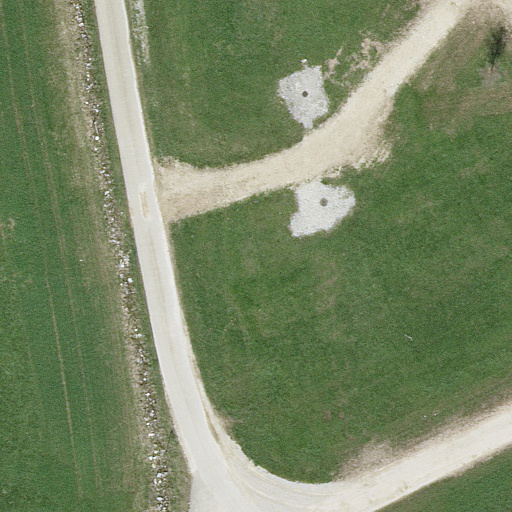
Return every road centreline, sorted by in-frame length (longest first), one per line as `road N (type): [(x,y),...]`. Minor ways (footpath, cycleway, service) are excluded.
road 1 (track): [(109,0),(178,371),(232,511)]
road 2 (track): [(146,203),(264,174),(334,139),(447,0)]
road 3 (track): [(297,511),(511,413)]
